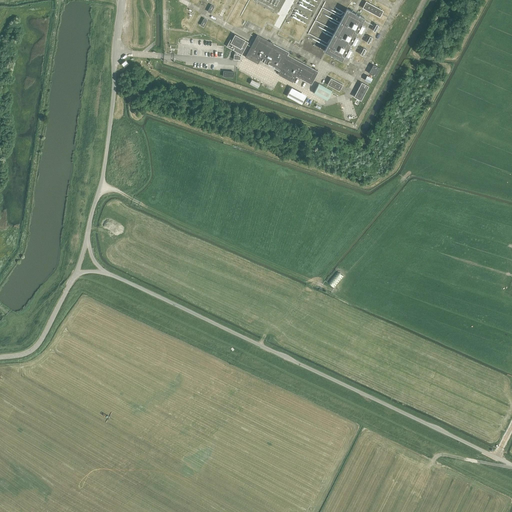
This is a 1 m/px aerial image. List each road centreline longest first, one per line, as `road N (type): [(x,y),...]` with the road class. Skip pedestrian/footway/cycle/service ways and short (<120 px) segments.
road 1 (unclassified): [(511,465),(103,271)]
road 2 (unclassified): [(87,240),(102,181),(121,0)]
road 3 (unclassified): [(0,358),(36,346),(75,274)]
